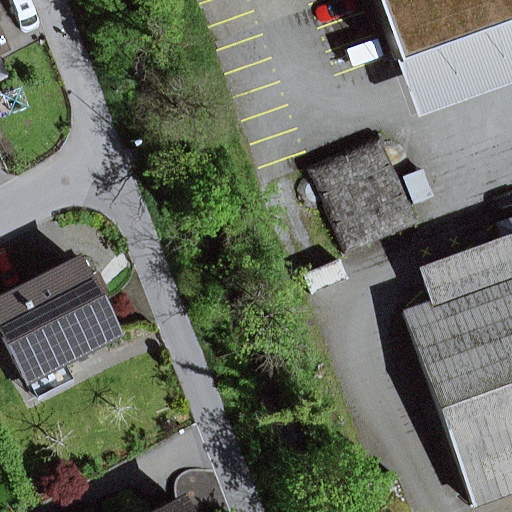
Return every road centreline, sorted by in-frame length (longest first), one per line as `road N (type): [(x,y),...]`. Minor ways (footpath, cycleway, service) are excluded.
road 1 (residential): [(248,511),(111,160)]
road 2 (residential): [(111,160),(49,0)]
road 3 (residential): [(111,160),(0,219)]
